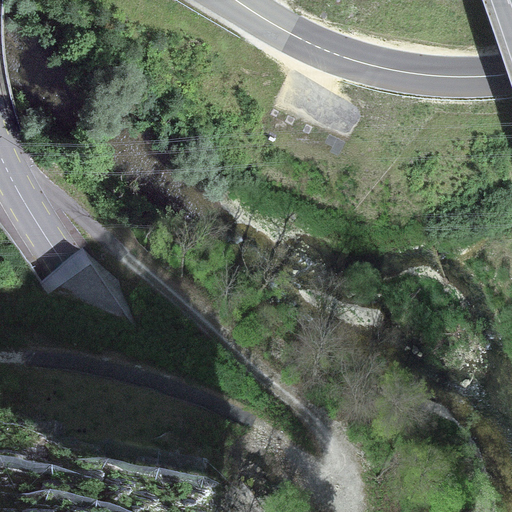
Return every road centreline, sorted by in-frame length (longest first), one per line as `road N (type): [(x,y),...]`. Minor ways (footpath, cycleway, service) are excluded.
road 1 (track): [(361,511),(344,443),(222,345),(40,175),(2,161)]
road 2 (primary): [(0,154),(180,466),(194,511)]
road 3 (track): [(0,362),(77,358),(223,403),(358,511)]
road 4 (tertiary): [(236,0),(362,62),(444,76),(511,73)]
